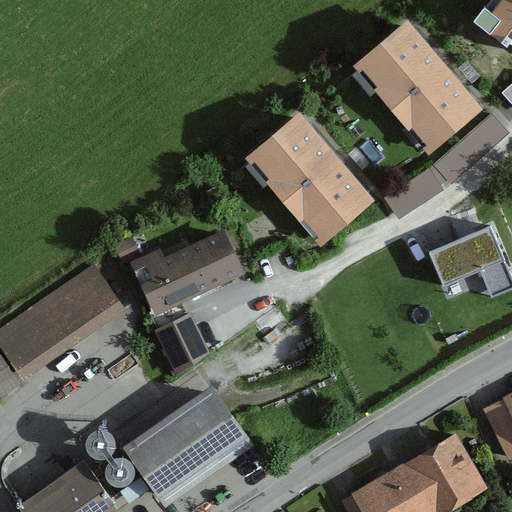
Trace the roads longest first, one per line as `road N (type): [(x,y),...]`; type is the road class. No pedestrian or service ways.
road 1 (residential): [(511,355),(253,511)]
road 2 (residential): [(511,137),(433,210),(331,266),(266,289)]
